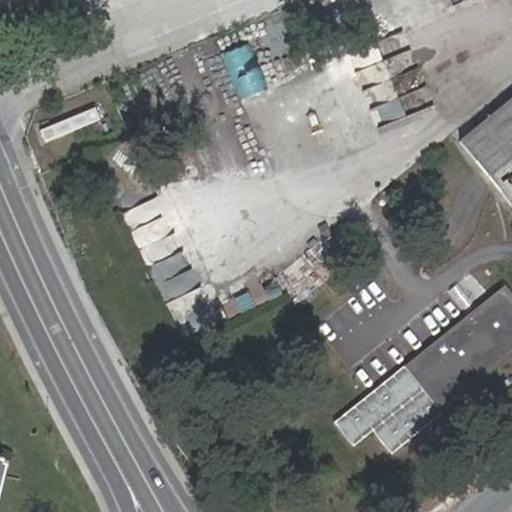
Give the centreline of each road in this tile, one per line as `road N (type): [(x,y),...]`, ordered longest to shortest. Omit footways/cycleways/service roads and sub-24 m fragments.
road 1 (secondary): [(175,511),(80,335),(0,158)]
road 2 (unknown): [(511,21),(220,174)]
road 3 (secondary): [(0,245),(131,511)]
